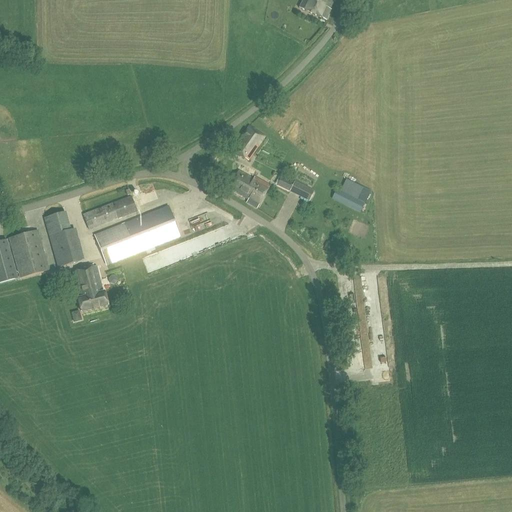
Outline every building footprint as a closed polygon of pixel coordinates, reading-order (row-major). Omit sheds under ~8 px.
[(330,9),(334,0),(302,0),(299,8),(327,20),(331,9),(330,9)] [(260,146),(266,136),(249,125),(232,151),(249,160),(260,146)] [(258,208),(270,185),(255,176),(253,178),(239,170),(229,188),(249,199),(247,202),(258,208)] [(280,178),(276,185),(289,192),(290,191),(293,185),(280,178)] [(310,201),(315,191),(309,188),(295,181),(294,183),(293,185),(290,191),(310,201)] [(348,182),(344,190),(363,198),(367,190),(348,182)] [(360,212),(365,203),(337,189),(332,199),(360,212)] [(89,230),(137,211),(132,196),(84,214),(89,230)] [(107,265),(137,253),(181,236),(169,206),(95,235),(107,265)] [(59,267),(79,262),(66,212),(45,218),(59,267)] [(249,232),(257,224),(250,216),(241,224),(249,232)] [(200,234),(205,250),(229,243),(227,238),(233,236),(232,233),(227,234),(225,227),(200,234)] [(21,278),(49,270),(38,231),(10,238),(21,278)] [(0,242),(0,283),(18,279),(7,240),(0,242)] [(166,268),(201,251),(199,247),(191,251),(185,241),(145,261),(150,271),(164,264),(166,268)] [(82,312),(108,305),(105,291),(104,291),(97,266),(73,272),(80,298),(79,298),(82,312)] [(374,273),(364,274),(365,290),(375,290),(374,273)] [(374,346),(378,358),(386,355),(382,343),(374,346)] [(385,377),(386,371),(376,368),(374,374),(385,377)]
